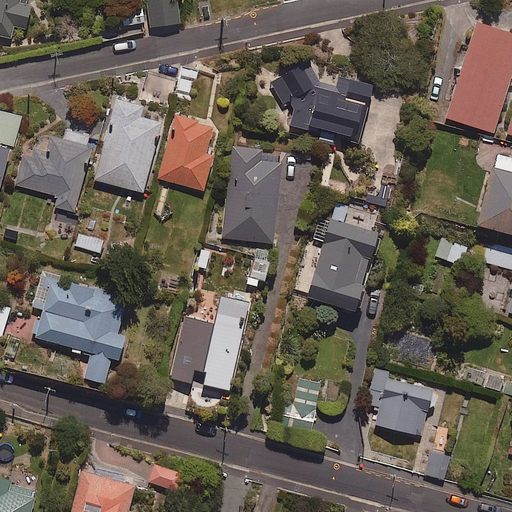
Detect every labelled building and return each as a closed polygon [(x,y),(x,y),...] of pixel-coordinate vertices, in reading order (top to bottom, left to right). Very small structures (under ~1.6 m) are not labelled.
[(13,23),(26,26),(31,4),(26,3),(26,0),(0,0),(0,35),(9,38),(13,23)] [(179,23),(176,0),(146,0),(150,27),(179,23)] [(511,74),(511,34),(476,23),(446,118),(493,133),(511,74)] [(309,62),(271,81),(283,103),(289,100),(293,108),(289,124),(322,133),(320,140),(351,148),(361,109),(366,110),(373,85),(337,75),(334,86),(322,82),(309,62)] [(198,70),(180,66),(173,95),(191,100),(198,70)] [(142,104),(115,97),(94,179),(142,192),(161,123),(138,117),(142,104)] [(21,116),(0,111),(0,142),(14,145),(21,116)] [(213,125),(175,115),(157,178),(203,190),(213,155),(209,154),(211,145),(208,144),(213,125)] [(56,208),(74,212),(91,146),(88,145),(90,136),(66,130),(64,140),(49,136),(45,151),(34,148),(32,155),(23,153),(15,185),(59,196),(56,208)] [(0,180),(8,149),(0,146),(0,180)] [(282,152),(232,147),(223,238),(272,243),(282,152)] [(511,158),(495,154),(477,225),(511,234),(511,158)] [(347,208),(334,204),(306,297),(353,311),(377,232),(343,222),(347,208)] [(104,240),(78,233),(75,246),(100,252),(104,240)] [(435,256),(453,263),(455,258),(463,261),(468,247),(442,237),(435,256)] [(511,248),(493,243),(488,263),(511,269),(511,248)] [(118,334),(126,295),(70,283),(69,288),(57,286),(60,276),(41,272),(33,308),(37,309),(30,339),(89,352),(83,378),(105,383),(110,359),(118,361),(124,335),(118,334)] [(249,303),(220,296),(213,323),(187,317),(173,377),(228,390),(249,303)] [(483,387),(488,370),(464,363),(459,381),(483,387)] [(439,427),(442,412),(435,411),(439,391),(387,381),(389,371),(374,369),(370,391),(382,394),(375,427),(423,436),(425,425),(439,427)] [(488,370),(483,387),(501,392),(506,375),(488,370)] [(326,385),(302,377),(286,424),(310,432),(326,385)] [(446,456),(430,452),(424,475),(440,479),(446,456)] [(182,474),(152,464),(146,482),(176,492),(182,474)] [(128,511),(136,485),(82,471),(70,511),(128,511)] [(12,480),(0,477),(0,511),(30,511),(36,491),(11,484),(12,480)]
